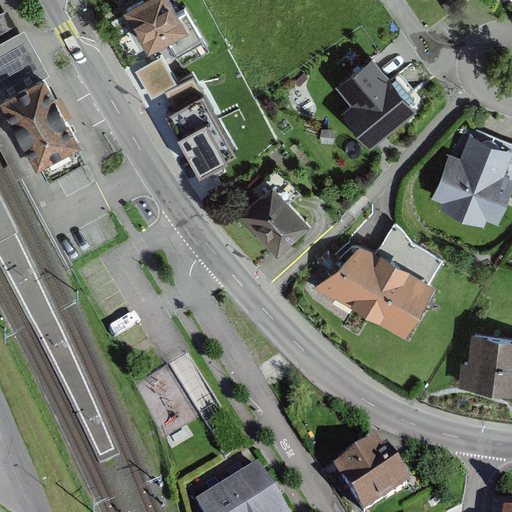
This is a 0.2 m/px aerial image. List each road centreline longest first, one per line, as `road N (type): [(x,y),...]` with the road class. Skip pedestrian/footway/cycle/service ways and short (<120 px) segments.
road 1 (unclassified): [(485,441),(413,425),(355,391),(256,302),(209,247)]
road 2 (residential): [(328,511),(193,287),(193,266),(209,247)]
road 3 (unclassified): [(209,247),(54,0)]
